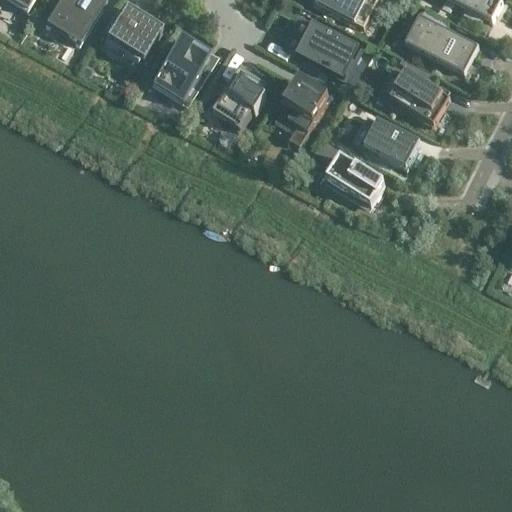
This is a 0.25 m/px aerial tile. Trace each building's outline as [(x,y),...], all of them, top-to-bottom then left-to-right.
[(37,0),(0,0),(0,1),(26,18),(37,0)] [(79,51),(103,13),(107,7),(95,0),(63,0),(45,30),(79,51)] [(380,2),(377,0),(320,0),(316,8),(321,11),(364,33),(380,2)] [(503,8),(488,0),(438,0),(466,14),(463,21),(480,30),(483,23),(493,28),(496,22),(503,8)] [(120,23),(106,46),(104,49),(137,70),(139,67),(142,69),(159,41),(152,37),(156,31),(125,15),(120,23)] [(420,23),(416,31),(407,50),(406,50),(406,51),(465,82),(466,80),(465,80),(475,62),(479,54),(455,41),(420,23)] [(339,87),(355,55),(308,30),(292,62),(339,87)] [(195,104),(220,66),(180,44),(161,74),(172,80),(159,100),(180,111),(187,100),(195,104)] [(265,102),(263,101),(268,93),(238,74),(210,118),(240,137),(253,118),(255,119),(254,119),(256,120),(267,103),(265,102)] [(451,107),(407,79),(391,105),(435,133),(451,107)] [(300,153),(330,106),(301,87),(280,121),(299,133),(290,147),(300,153)] [(411,145),(383,130),(379,128),(378,129),(373,126),(370,131),(360,152),(407,176),(419,153),(421,150),(411,145)] [(372,214),(378,205),(385,193),(341,165),(328,187),(372,214)]
